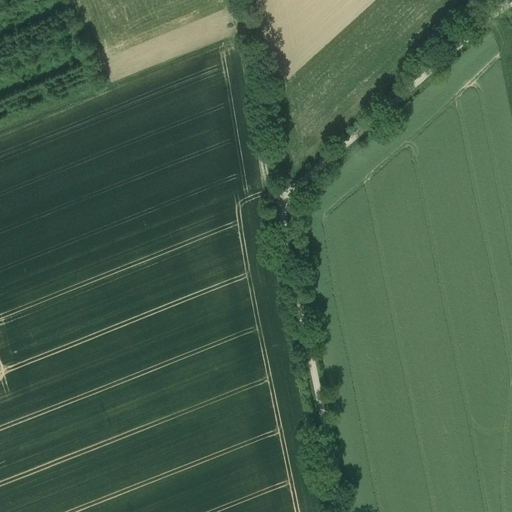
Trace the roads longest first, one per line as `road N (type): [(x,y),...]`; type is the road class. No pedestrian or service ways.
road 1 (unclassified): [(511,2),(286,201),(282,217),(341,511)]
road 2 (track): [(237,33),(0,133)]
road 3 (track): [(229,0),(245,49),(265,179),(286,201)]
